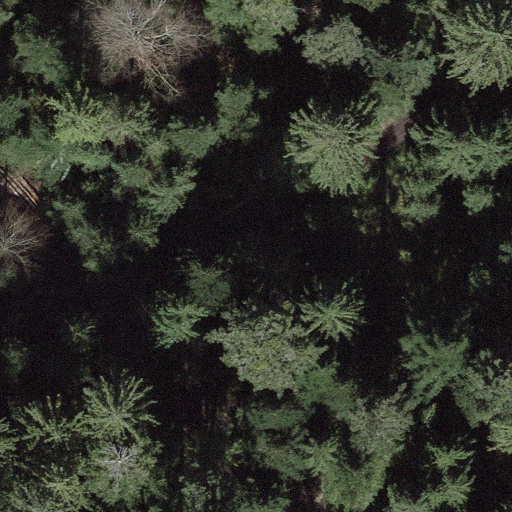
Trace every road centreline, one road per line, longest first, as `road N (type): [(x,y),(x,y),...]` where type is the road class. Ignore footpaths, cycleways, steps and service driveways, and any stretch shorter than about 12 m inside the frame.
road 1 (track): [(511,73),(314,195),(42,289),(0,313)]
road 2 (track): [(0,219),(42,289),(312,511)]
